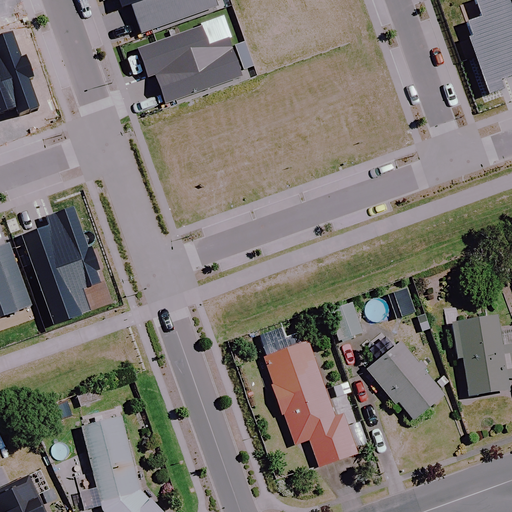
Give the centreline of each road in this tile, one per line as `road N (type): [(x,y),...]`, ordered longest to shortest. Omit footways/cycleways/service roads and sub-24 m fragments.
road 1 (residential): [(154,271),(460,164)]
road 2 (residential): [(239,511),(154,271)]
road 3 (residential): [(399,0),(460,164)]
road 4 (residential): [(109,140),(58,0)]
road 5 (residential): [(154,271),(109,140)]
